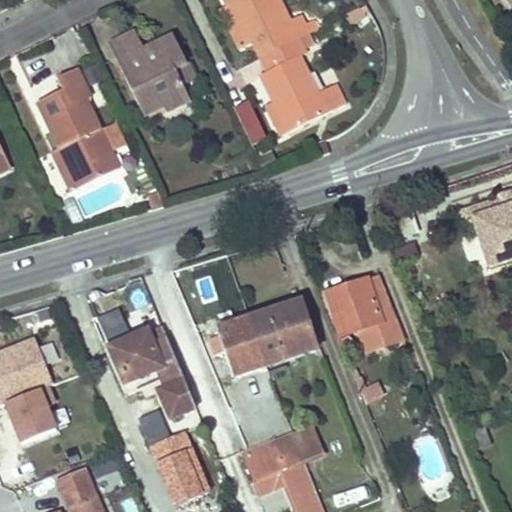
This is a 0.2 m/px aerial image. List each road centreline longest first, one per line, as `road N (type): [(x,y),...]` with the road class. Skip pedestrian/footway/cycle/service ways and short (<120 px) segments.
road 1 (secondary): [(438,148),(0,276)]
road 2 (residential): [(405,0),(439,92),(438,148)]
